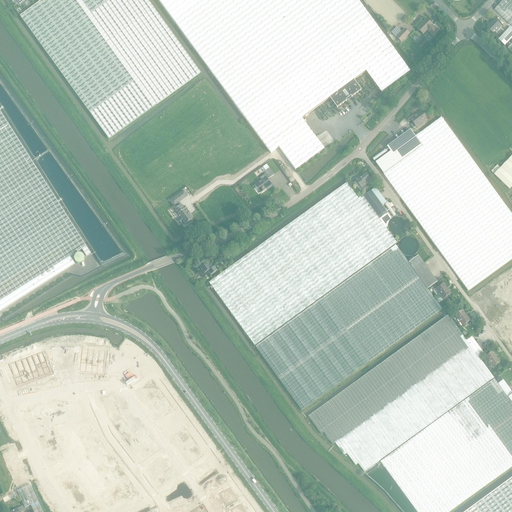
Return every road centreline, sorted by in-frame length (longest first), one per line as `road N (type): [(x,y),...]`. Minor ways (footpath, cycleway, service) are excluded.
road 1 (unknown): [(0,65),(134,252),(29,309),(28,320)]
road 2 (unknown): [(339,511),(272,446),(161,295)]
road 3 (unclassified): [(511,359),(358,149)]
road 4 (tertiary): [(358,149),(265,218),(153,265)]
road 5 (secondary): [(273,511),(161,356)]
road 6 (tertiary): [(465,29),(358,149)]
road 7 (residential): [(189,474),(118,386),(86,385)]
road 8 (residential): [(86,385),(113,445),(152,496)]
road 9 (residential): [(9,402),(67,511)]
